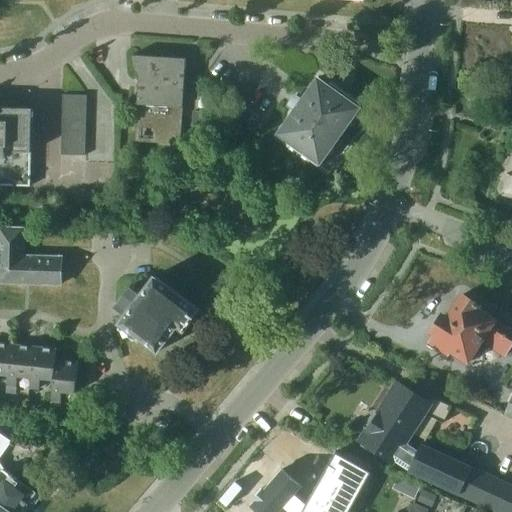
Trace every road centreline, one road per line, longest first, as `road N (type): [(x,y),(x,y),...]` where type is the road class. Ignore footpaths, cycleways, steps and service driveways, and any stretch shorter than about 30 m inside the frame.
road 1 (residential): [(415,64),(333,40),(128,23),(82,36),(35,70),(0,74)]
road 2 (tertiary): [(154,511),(367,255),(390,205)]
road 3 (tertiary): [(390,205),(415,64)]
road 4 (residential): [(511,254),(390,205)]
